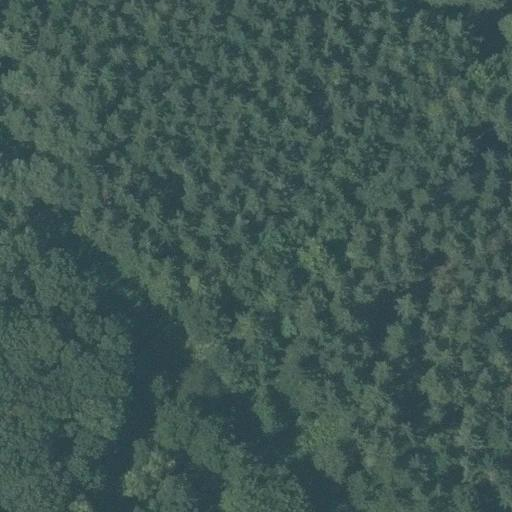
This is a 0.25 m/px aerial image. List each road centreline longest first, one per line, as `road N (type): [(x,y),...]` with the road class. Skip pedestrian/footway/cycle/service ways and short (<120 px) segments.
road 1 (track): [(77,511),(511,23)]
road 2 (track): [(182,398),(309,511)]
